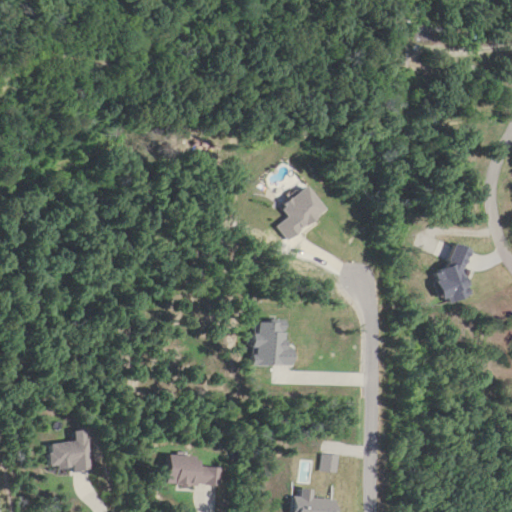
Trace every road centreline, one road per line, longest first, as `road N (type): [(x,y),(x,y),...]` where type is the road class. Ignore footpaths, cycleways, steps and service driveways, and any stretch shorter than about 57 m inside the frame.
road 1 (residential): [(369,511),(367,314),(351,277)]
road 2 (residential): [(511,265),(486,224),(491,171),(511,115)]
